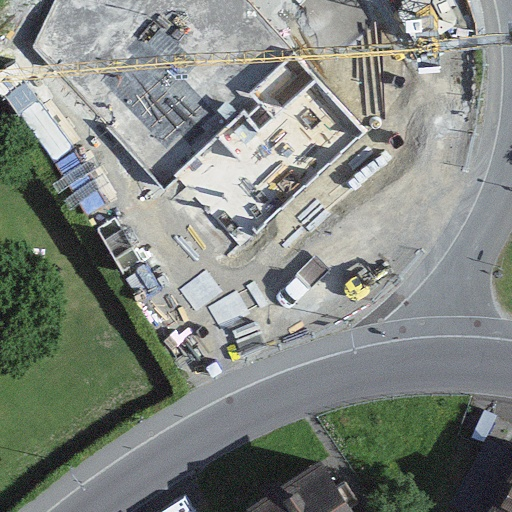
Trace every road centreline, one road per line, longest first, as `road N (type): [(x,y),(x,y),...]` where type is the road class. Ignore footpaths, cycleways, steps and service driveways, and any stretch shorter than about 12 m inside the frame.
road 1 (residential): [(427,361),(298,391),(195,434),(76,511)]
road 2 (residential): [(511,157),(427,361)]
